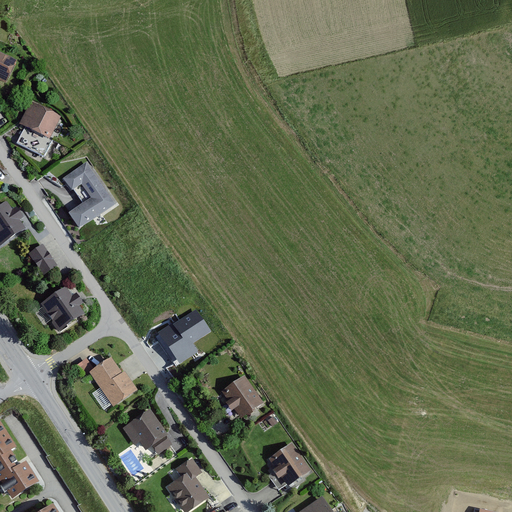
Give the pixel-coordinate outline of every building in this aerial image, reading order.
[(0,82),(6,85),(16,62),(0,55),(0,82)] [(49,142),(60,120),(30,106),(18,128),(49,142)] [(116,206),(87,166),(61,178),(70,191),(80,185),(89,199),(66,216),(77,232),(116,206)] [(0,206),(0,246),(23,230),(18,223),(22,218),(14,208),(9,212),(4,204),(0,206)] [(55,268),(41,247),(27,257),(40,277),(55,268)] [(69,298),(65,290),(40,306),(56,331),(80,316),(75,307),(81,303),(75,295),(69,298)] [(210,332),(196,310),(160,333),(180,365),(198,353),(192,343),(210,332)] [(120,374),(110,360),(87,373),(111,408),(137,390),(124,371),(120,374)] [(262,406),(245,379),(222,390),(227,399),(221,403),(227,413),(233,410),(237,419),(262,406)] [(157,456),(171,447),(147,412),(122,430),(131,445),(137,440),(145,451),(151,447),(157,456)] [(13,449),(0,429),(0,451),(1,451),(4,454),(13,449)] [(309,474),(290,446),(267,461),(286,488),(309,474)] [(4,454),(1,451),(0,451),(0,479),(15,469),(4,454)] [(181,511),(191,511),(209,501),(196,481),(201,475),(192,461),(177,471),(181,478),(165,489),(181,511)] [(0,479),(0,490),(9,502),(35,483),(21,464),(15,469),(0,479)] [(328,511),(321,500),(301,511),(328,511)]
